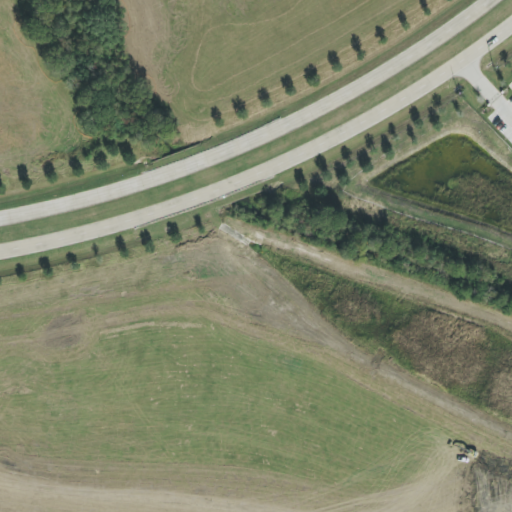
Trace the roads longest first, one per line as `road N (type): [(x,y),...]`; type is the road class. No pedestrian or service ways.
road 1 (residential): [(0,251),(67,242),(255,184),(511,23)]
road 2 (residential): [(494,0),(246,146),(0,217)]
